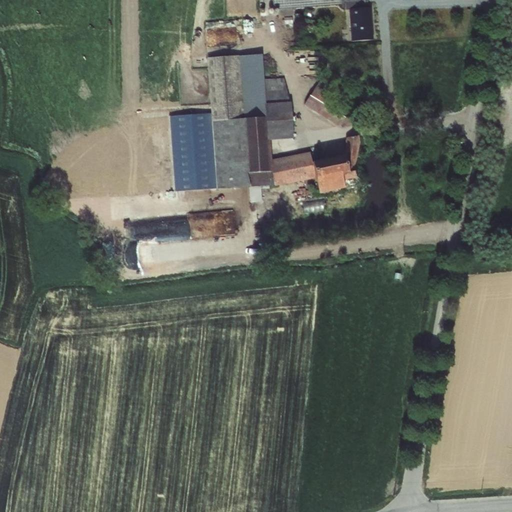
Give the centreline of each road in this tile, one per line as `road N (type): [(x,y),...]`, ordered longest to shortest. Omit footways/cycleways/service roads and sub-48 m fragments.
road 1 (unclassified): [(409,511),(496,0)]
road 2 (track): [(457,231),(125,269)]
